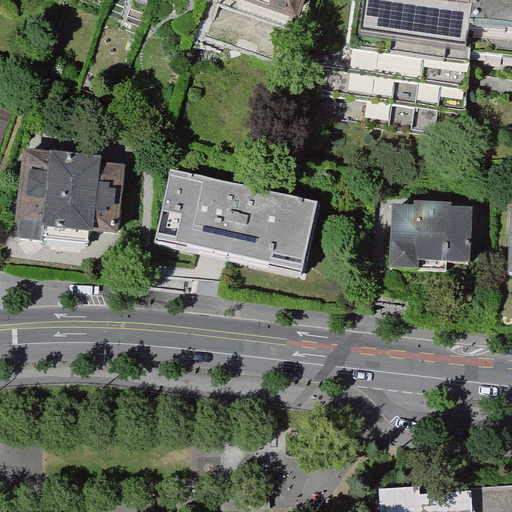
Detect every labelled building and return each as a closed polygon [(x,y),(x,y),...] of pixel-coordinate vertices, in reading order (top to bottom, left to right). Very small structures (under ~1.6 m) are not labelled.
[(307,0),(239,0),(301,20),(307,0)] [(484,28),(487,0),(375,0),(371,39),(481,54),(484,28)] [(511,0),(487,0),(484,28),(511,31),(511,0)] [(15,115),(0,109),(0,153),(2,154),(15,115)] [(102,167),(29,158),(20,227),(116,239),(124,173),(102,170),(102,167)] [(309,282),(325,213),(175,179),(159,248),(309,282)] [(478,272),(480,216),(459,215),(459,211),(422,209),(421,213),(400,212),(397,277),(425,278),(425,269),(478,272)] [(511,511),(511,492),(474,494),(475,501),(427,503),(427,496),(377,499),(377,511),(511,511)]
